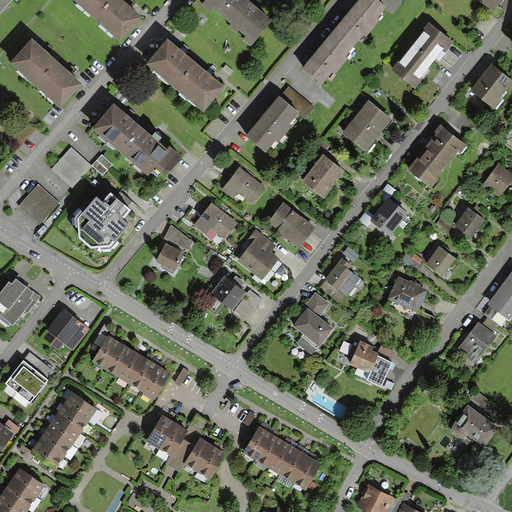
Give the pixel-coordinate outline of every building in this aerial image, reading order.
[(0,0),(0,13),(11,0),(0,0)] [(76,0),(120,39),(140,17),(129,7),(121,0),(76,0)] [(246,0),(207,0),(206,1),(254,40),(271,20),(247,0),(246,0)] [(384,7),(376,0),(361,0),(353,11),(322,48),(305,69),(321,83),(331,70),(335,73),(348,57),(345,55),(363,32),(366,35),(379,20),(376,17),(384,7)] [(431,24),(394,70),(413,86),(435,59),(451,40),(431,24)] [(33,41),(14,63),(61,104),(80,83),(69,74),(47,54),(33,41)] [(168,41),(149,64),(204,109),(223,85),(208,73),(182,52),(168,41)] [(511,81),(489,65),(469,88),(494,106),(511,83),(511,81)] [(280,99),(246,135),(266,153),(300,115),(280,99)] [(356,119),(345,134),(365,149),(372,139),(378,143),(386,131),(382,128),(389,118),(369,102),(359,115),(356,119)] [(115,106),(96,127),(150,173),(157,165),(166,173),(180,156),(170,147),(167,150),(155,140),(128,117),(115,106)] [(428,147),(410,169),(430,185),(463,142),(443,127),(428,147)] [(92,168),(72,149),(52,172),(71,190),(92,168)] [(324,153),(302,181),(324,199),(346,170),(324,153)] [(102,154),(92,164),(103,175),(109,168),(113,164),(102,154)] [(511,174),(497,164),(481,184),(496,195),(511,176),(511,174)] [(242,169),(225,190),(238,200),(253,201),(266,188),(242,169)] [(39,184),(18,207),(37,225),(58,203),(39,184)] [(99,197),(82,214),(91,223),(82,233),(98,247),(105,238),(113,244),(130,226),(124,220),(133,211),(130,207),(136,199),(125,189),(110,207),(99,197)] [(407,213),(388,198),(370,222),(388,236),(407,213)] [(197,225),(220,243),(236,220),(214,202),(197,225)] [(285,203),(269,222),(301,247),(316,228),(285,203)] [(468,207),(453,225),(472,239),(486,220),(468,207)] [(257,240),(239,260),(263,280),(280,259),(257,240)] [(168,243),(157,263),(175,272),(186,251),(168,243)] [(440,246),(425,264),(442,275),(456,258),(440,246)] [(343,255),(326,279),(347,292),(363,270),(343,255)] [(511,274),(490,305),(509,319),(511,313),(511,274)] [(397,275),(388,297),(417,309),(426,286),(397,275)] [(226,278),(212,293),(231,309),(245,293),(226,278)] [(35,295),(13,279),(9,284),(0,296),(0,309),(15,321),(30,301),(35,295)] [(307,308),(293,324),(320,345),(334,328),(307,308)] [(88,327),(65,310),(49,331),(73,348),(88,327)] [(477,325),(461,346),(476,358),(492,336),(477,325)] [(359,331),(349,357),(375,366),(381,351),(393,355),(398,341),(381,334),(378,338),(359,331)] [(113,339),(108,336),(94,360),(155,397),(170,373),(158,366),(147,359),(135,352),(123,345),(113,339)] [(19,366),(6,382),(29,401),(42,385),(47,378),(24,360),(19,366)] [(465,389),(444,421),(474,440),(495,408),(465,389)] [(56,467),(96,408),(73,392),(66,402),(60,412),(51,424),(43,436),(36,446),(33,452),(56,467)] [(172,454),(186,431),(177,425),(165,417),(163,416),(149,439),(172,454)] [(0,425),(0,447),(11,434),(1,426),(0,425)] [(263,430),(258,428),(245,451),(257,458),(308,487),(321,464),(309,457),(298,450),(286,443),(274,436),(263,430)] [(201,440),(187,463),(210,477),(224,454),(215,448),(204,441),(201,440)] [(24,511),(44,485),(22,469),(17,476),(10,486),(1,498),(0,499),(0,511),(24,511)] [(367,485),(357,503),(374,511),(382,511),(391,496),(367,485)]
